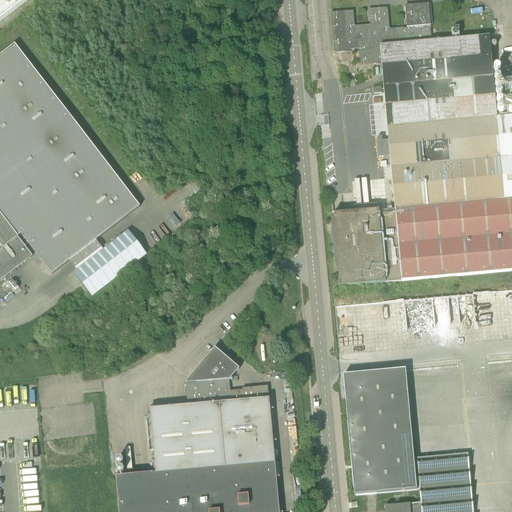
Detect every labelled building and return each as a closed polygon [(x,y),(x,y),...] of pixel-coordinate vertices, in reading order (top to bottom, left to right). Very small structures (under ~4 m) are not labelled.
[(0,0),(0,21),(27,0),(0,0)] [(432,43),(430,26),(431,26),(429,4),(405,7),(407,29),(403,29),(403,28),(390,30),(388,8),(368,10),(370,25),(355,27),(353,11),(331,13),(335,54),(351,52),(350,50),(359,50),(360,65),(381,63),(395,211),(378,212),(377,204),(353,207),(354,214),(331,216),(335,263),(337,263),(340,288),(511,271),(511,117),(497,119),(489,37),(432,43)] [(140,207),(14,45),(0,56),(0,281),(32,257),(18,238),(21,236),(52,275),(140,207)] [(128,232),(74,274),(84,287),(92,298),(147,255),(138,244),(128,232)] [(230,393),(228,381),(238,371),(239,371),(214,348),(213,349),(215,350),(188,384),(186,384),(188,406),(150,410),(155,474),(116,477),(118,511),(279,511),(269,399),(268,387),(242,390),(242,392),(230,393)] [(472,511),(467,455),(413,460),(404,370),(343,376),(354,497),(419,490),(421,504),(385,507),(385,508),(385,511),(472,511)]
